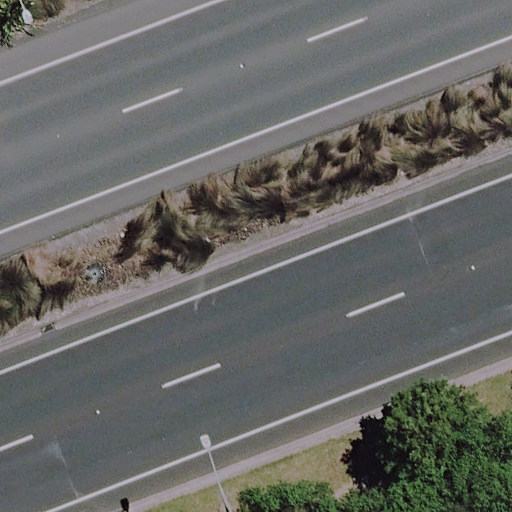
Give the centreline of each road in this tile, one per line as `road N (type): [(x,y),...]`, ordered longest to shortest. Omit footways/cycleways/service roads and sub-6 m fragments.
road 1 (primary): [(511,272),(0,470)]
road 2 (primary): [(0,138),(363,0)]
